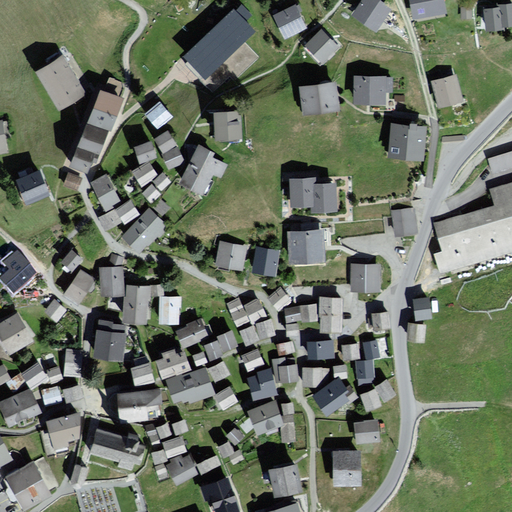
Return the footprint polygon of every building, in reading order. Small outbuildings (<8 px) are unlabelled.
[(400,11),(384,0),(366,0),(356,15),(384,34),(400,11)] [(450,0),(413,0),(419,22),(454,13),(450,0)] [(290,36),(311,26),(300,4),(280,14),(290,36)] [(505,9),(493,11),(496,34),(511,31),(511,4),(505,5),(505,9)] [(473,5),(463,7),(465,20),(475,19),(473,5)] [(236,9),(187,55),(208,77),(257,31),(236,9)] [(345,47),(326,30),(311,45),(329,63),(345,47)] [(91,91),(66,54),(39,71),(63,109),(91,91)] [(464,72),(438,81),(446,107),(472,99),(464,72)] [(393,73),(359,74),(360,102),(394,101),(393,73)] [(343,81),(308,85),(312,114),(347,109),(343,81)] [(123,98),(99,89),(87,122),(110,131),(123,98)] [(176,115),(165,102),(150,114),(162,128),(176,115)] [(248,110),(221,111),(222,140),(249,138),(248,110)] [(9,121),(0,121),(0,154),(12,153),(9,121)] [(436,125),(398,122),(395,155),(434,158),(436,125)] [(96,163),(108,131),(86,123),(70,166),(85,172),(91,160),(96,163)] [(171,134),(159,141),(166,152),(178,145),(171,134)] [(511,139),(490,147),(498,172),(511,167),(511,139)] [(155,155),(150,142),(136,147),(141,160),(155,155)] [(222,154),(199,143),(178,184),(201,196),(212,175),(219,178),(225,166),(218,163),(222,154)] [(182,162),(177,151),(165,157),(169,168),(182,162)] [(152,172),(145,163),(134,171),(141,180),(152,172)] [(55,194),(45,170),(22,180),(32,204),(55,194)] [(82,177),(67,172),(63,185),(78,190),(82,177)] [(169,180),(160,172),(152,181),(160,189),(169,180)] [(127,201),(112,173),(95,182),(111,210),(127,201)] [(323,174),(296,177),(299,207),(321,204),(322,212),(346,209),(343,182),(324,184),(323,174)] [(498,204),(440,222),(456,273),(511,255),(511,183),(493,190),(498,204)] [(159,193),(150,185),(142,193),(151,202),(159,193)] [(175,207),(165,199),(158,207),(168,215),(175,207)] [(124,221),(136,212),(129,202),(117,211),(124,221)] [(420,207),(395,211),(399,237),(424,234),(420,207)] [(120,223),(113,210),(99,217),(106,231),(120,223)] [(165,227),(148,210),(123,235),(140,252),(165,227)] [(333,260),(330,227),(294,231),(296,263),(333,260)] [(246,247),(220,242),(216,266),(242,270),(246,247)] [(89,257),(78,247),(67,259),(79,269),(89,257)] [(279,250),(255,247),(252,273),(276,276),(279,250)] [(41,274),(21,252),(13,260),(17,264),(11,268),(15,273),(6,282),(18,295),(41,274)] [(387,263),(355,264),(356,291),(387,291),(387,263)] [(128,264),(104,266),(106,295),(130,293),(128,264)] [(99,278),(83,269),(68,294),(83,303),(99,278)] [(132,294),(128,294),(129,320),(144,320),(144,322),(154,322),(154,283),(132,283),(132,294)] [(165,283),(157,284),(157,292),(166,292),(165,283)] [(284,286),(271,296),(282,309),(295,299),(284,286)] [(185,295),(162,295),(162,324),(184,324),(185,295)] [(349,296),(325,296),(324,314),(328,315),(328,330),(348,330),(349,296)] [(431,296),(412,299),(415,318),(433,315),(431,296)] [(271,316),(262,297),(247,304),(256,323),(271,316)] [(71,308),(57,298),(48,310),(62,320),(71,308)] [(244,307),(239,298),(228,303),(232,312),(244,307)] [(323,320),(321,304),(306,305),(307,322),(323,320)] [(303,305),(289,308),(291,322),(305,319),(303,305)] [(252,319),(246,307),(234,313),(239,325),(252,319)] [(39,339),(21,311),(0,323),(0,340),(10,357),(39,339)] [(371,313),(372,317),(368,318),(369,329),(376,328),(377,335),(386,334),(385,329),(390,328),(388,311),(371,313)] [(205,317),(181,328),(190,346),(208,338),(206,335),(212,332),(205,317)] [(270,319),(255,324),(261,340),(276,335),(270,319)] [(303,323),(290,323),(291,335),(304,334),(303,323)] [(427,324),(408,323),(407,340),(426,342),(427,324)] [(259,341),(253,326),(239,331),(246,347),(259,341)] [(129,330),(104,327),(101,356),(126,359),(129,330)] [(235,329),(221,335),(228,351),(242,345),(235,329)] [(378,338),(363,341),(367,358),(381,355),(378,338)] [(220,341),(210,344),(215,357),(224,353),(220,341)] [(336,341),(310,342),(311,359),(337,358),(336,341)] [(293,342),(281,344),(284,356),(295,353),(293,342)] [(359,343),(340,345),(342,360),(360,359),(359,343)] [(257,348),(240,354),(247,372),(258,367),(257,363),(262,361),(257,348)] [(83,350),(66,349),(64,376),(81,377),(83,350)] [(201,364),(212,359),(208,350),(197,355),(201,364)] [(182,352),(157,361),(162,376),(187,367),(182,352)] [(229,360),(213,368),(221,382),(236,374),(229,360)] [(370,361),(354,363),(357,380),(372,378),(370,361)] [(38,362),(20,373),(27,384),(31,390),(48,379),(38,362)] [(150,377),(146,364),(131,368),(135,381),(150,377)] [(296,364),(278,366),(280,382),(298,379),(296,364)] [(347,364),(333,366),(334,377),(349,375),(347,364)] [(2,366),(0,367),(0,382),(8,378),(2,366)] [(59,366),(46,370),(51,384),(64,380),(59,366)] [(219,393),(210,366),(172,378),(181,406),(219,393)] [(325,368),(304,367),(303,386),(324,387),(325,368)] [(269,368),(255,372),(259,390),(250,392),(253,401),(276,396),(269,368)] [(20,373),(6,382),(13,393),(27,384),(20,373)] [(356,397),(340,377),(314,396),(330,417),(356,397)] [(385,379),(374,386),(385,402),(396,394),(385,379)] [(82,385),(68,387),(70,399),(84,396),(82,385)] [(30,388),(0,402),(0,408),(9,428),(41,413),(30,388)] [(61,388),(46,390),(47,403),(63,401),(61,388)] [(161,388),(116,393),(120,422),(148,419),(149,407),(163,405),(161,388)] [(242,398),(235,388),(223,397),(230,407),(242,398)] [(383,406),(375,388),(360,395),(367,413),(383,406)] [(285,426),(275,400),(247,410),(257,436),(285,426)] [(294,402),(283,403),(284,414),(295,413),(294,402)] [(71,414),(44,420),(51,449),(63,447),(61,439),(72,438),(73,430),(71,414)] [(191,419),(178,423),(183,434),(195,430),(191,419)] [(379,421),(353,424),(356,446),(382,443),(379,421)] [(178,434),(173,423),(162,427),(167,439),(178,434)] [(162,434),(159,425),(150,427),(152,436),(162,434)] [(295,427),(282,429),(283,444),(296,442),(295,427)] [(234,428),(226,435),(236,446),(244,438),(234,428)] [(97,430),(90,452),(120,461),(118,466),(130,470),(132,462),(140,464),(145,446),(137,444),(139,436),(129,433),(127,439),(97,430)] [(190,436),(170,442),(175,457),(195,451),(190,436)] [(0,466),(11,461),(0,439),(0,466)] [(236,454),(229,441),(218,447),(224,460),(236,454)] [(170,449),(158,453),(162,464),(174,460),(170,449)] [(360,451),(330,452),(332,489),(362,488),(360,451)] [(243,452),(231,457),(235,465),(247,459),(243,452)] [(200,476),(189,455),(167,466),(178,487),(200,476)] [(215,455),(208,458),(214,468),(221,465),(215,455)] [(205,460),(196,465),(201,475),(211,470),(205,460)] [(295,462),(266,468),(273,498),(301,492),(295,462)] [(50,495),(33,463),(6,477),(23,509),(50,495)] [(75,466),(71,482),(73,486),(78,487),(83,485),(87,469),(75,466)] [(166,467),(157,470),(160,479),(170,476),(166,467)] [(241,511),(230,475),(199,487),(205,503),(210,501),(214,511),(241,511)]
